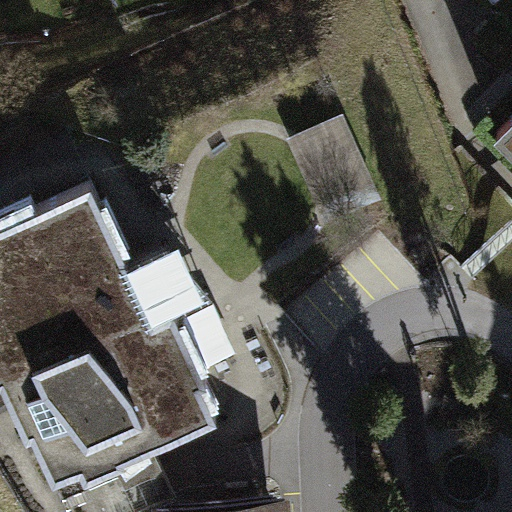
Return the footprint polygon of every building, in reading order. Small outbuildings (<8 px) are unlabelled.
[(511,111),(490,133),(511,154),(511,111)] [(340,113),(288,135),(324,218),(376,195),(340,113)] [(86,182),(0,221),(0,393),(23,443),(30,440),(50,485),(76,473),(80,481),(120,463),(117,458),(136,449),(210,415),(195,382),(201,379),(169,308),(149,318),(123,261),(86,182)] [(162,242),(123,261),(149,318),(169,308),(208,293),(162,242)] [(289,511),(288,496),(152,508),(152,511),(289,511)]
